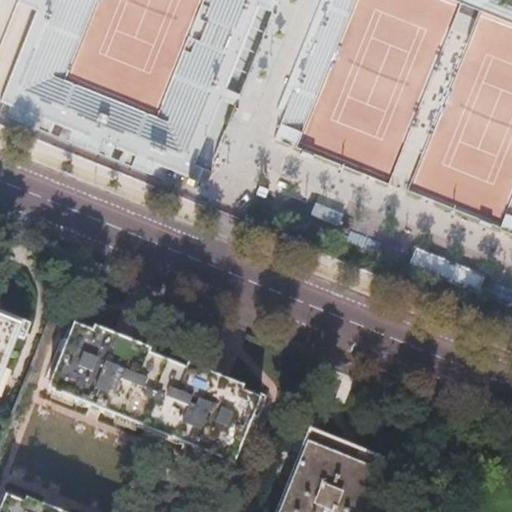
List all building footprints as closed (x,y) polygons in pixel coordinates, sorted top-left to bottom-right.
[(186,177),(255,0),(16,0),(0,41),(0,43),(18,51),(0,99),(0,103),(28,115),(24,125),(34,129),(39,119),(89,139),(85,150),(96,154),(100,143),(145,160),(141,171),(152,175),(156,165),(186,177)] [(323,0),(268,139),(511,234),(511,5),(499,0),(323,0)] [(68,342),(47,392),(232,467),(252,416),(257,418),(266,396),(226,380),(224,387),(201,378),(204,372),(134,343),(132,350),(109,341),(112,334),(72,318),(64,340),(68,342)] [(0,378),(20,329),(0,320),(0,378)] [(365,511),(382,471),(308,441),(278,511),(365,511)] [(0,511),(41,511),(44,507),(3,490),(0,497),(0,511)]
